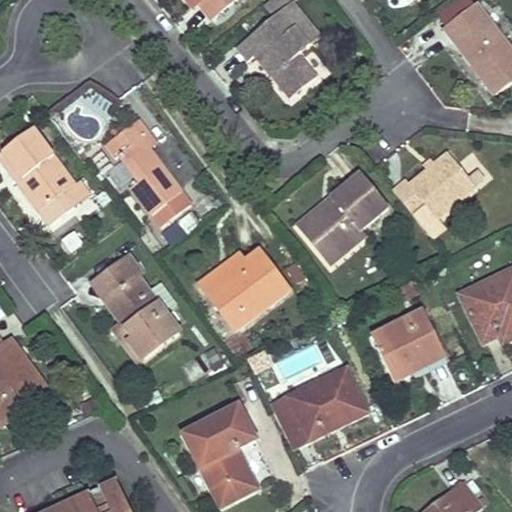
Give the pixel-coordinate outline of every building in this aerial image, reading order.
[(184,0),(193,10),(199,5),(195,0),(184,0)] [(195,0),(199,5),(211,21),(237,0),(195,0)] [(290,0),(273,0),(264,8),(271,16),(290,0)] [(294,4),(237,50),(247,64),(254,58),(260,53),(266,60),(260,66),(289,101),(317,79),(299,57),(322,38),(294,4)] [(511,51),(476,5),(443,30),(494,98),(511,84),(511,51)] [(260,53),(254,58),(260,66),(266,60),(260,53)] [(126,153),(119,158),(139,185),(131,190),(160,231),(190,208),(142,142),(148,137),(138,123),(123,134),(119,128),(112,133),(117,139),(116,140),(126,153)] [(33,131),(0,156),(0,162),(49,229),(74,210),(63,195),(75,186),(33,131)] [(151,152),(185,190),(200,176),(167,139),(151,152)] [(448,156),(410,188),(406,183),(393,193),(413,218),(425,208),(436,221),(475,189),(448,156)] [(337,205),(302,233),(322,258),(343,241),(351,250),(366,239),(361,233),(388,211),(360,176),(332,199),(337,205)] [(75,186),(63,195),(74,210),(90,198),(79,183),(75,186)] [(332,199),(297,228),(302,233),(337,205),(332,199)] [(330,268),(351,250),(343,241),(322,258),(330,268)] [(246,264),(205,295),(235,334),(290,294),(260,254),(246,264)] [(200,288),(205,295),(246,264),(241,257),(200,288)] [(129,260),(101,281),(113,296),(105,302),(122,326),(114,332),(139,365),(179,335),(137,279),(141,276),(129,260)] [(293,267),(287,271),(298,284),(303,280),(293,267)] [(511,273),(461,298),(484,345),(499,337),(503,345),(511,340),(511,273)] [(424,314),(372,340),(394,385),(412,376),(409,372),(443,354),(424,314)] [(12,343),(3,349),(20,371),(28,365),(12,343)] [(0,426),(2,429),(49,394),(28,365),(20,371),(3,349),(0,344),(0,426)] [(443,354),(409,372),(412,376),(445,359),(443,354)] [(346,371),(270,408),(291,454),(368,416),(346,371)] [(239,410),(184,438),(221,509),(256,490),(237,452),(255,443),(239,410)] [(129,511),(116,482),(100,490),(108,509),(101,511),(96,511),(89,495),(81,499),(84,504),(67,511),(129,511)] [(463,485),(427,511),(478,511),(482,510),(463,485)] [(100,490),(89,495),(96,511),(101,511),(108,509),(100,490)] [(81,499),(52,511),(67,511),(84,504),(81,499)]
